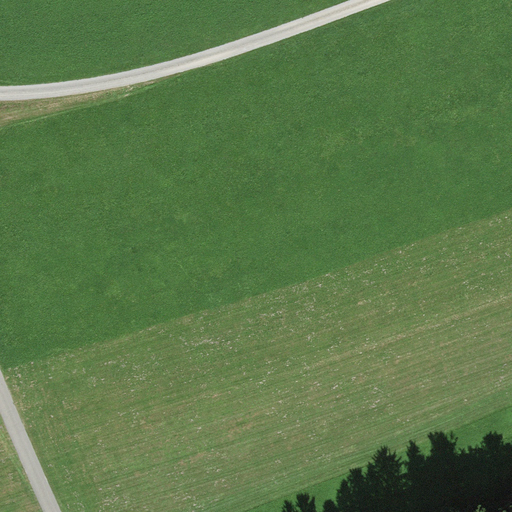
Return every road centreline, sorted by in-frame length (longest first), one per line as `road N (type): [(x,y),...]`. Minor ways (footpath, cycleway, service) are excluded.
road 1 (unclassified): [(368,0),(165,71),(0,93)]
road 2 (unclassified): [(53,511),(0,381)]
